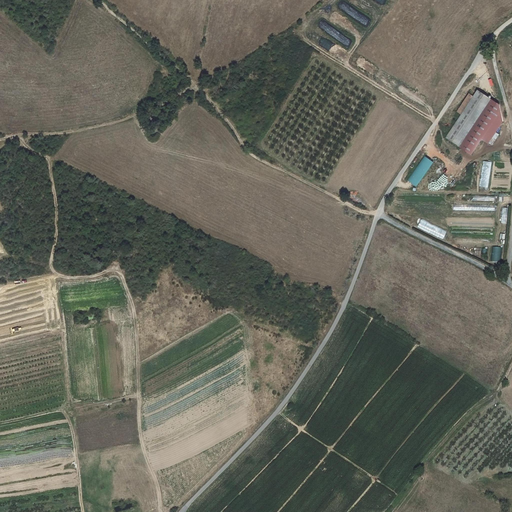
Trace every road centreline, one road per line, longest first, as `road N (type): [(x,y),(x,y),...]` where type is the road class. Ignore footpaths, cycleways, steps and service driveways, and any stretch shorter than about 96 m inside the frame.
road 1 (unclassified): [(182,511),(306,371),(347,299),(375,213)]
road 2 (unclassified): [(375,213),(493,35)]
road 3 (track): [(435,121),(347,68),(347,44),(314,18),(333,0)]
road 4 (track): [(0,422),(66,414),(83,511)]
road 5 (unclassified): [(505,279),(375,213)]
